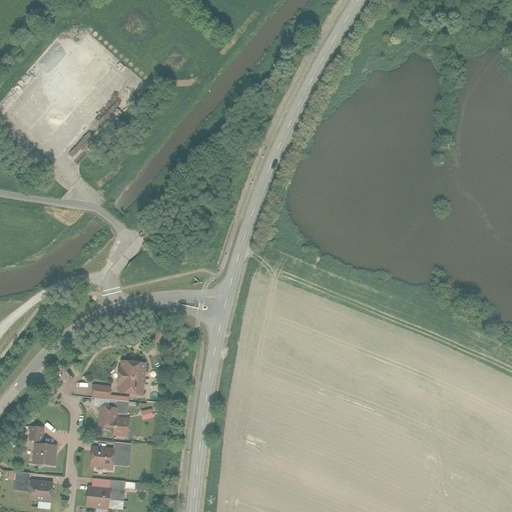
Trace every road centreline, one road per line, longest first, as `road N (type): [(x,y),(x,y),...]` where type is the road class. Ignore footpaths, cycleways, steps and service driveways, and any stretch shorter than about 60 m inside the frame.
road 1 (secondary): [(212,313),(265,156),(347,0)]
road 2 (secondary): [(182,511),(212,313)]
road 3 (residential): [(57,511),(64,421),(51,397),(20,372)]
road 4 (residential): [(130,300),(76,323),(20,372)]
